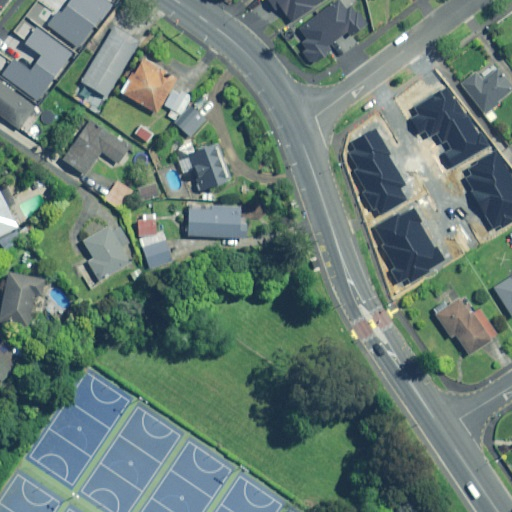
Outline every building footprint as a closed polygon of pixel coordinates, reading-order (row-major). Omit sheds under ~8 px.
[(74,7),(64,0),(54,0),(38,22),(49,30),(44,37),(56,46),(61,39),(78,51),(95,27),(72,10),(74,7)] [(313,0),(332,20),(353,0),(313,0)] [(139,41),(113,26),(81,83),(107,98),(139,41)] [(157,115),(162,106),(179,116),(192,95),(184,90),(181,95),(172,89),(178,79),(143,58),(122,93),(157,115)] [(511,91),(511,88),(498,71),(482,83),(476,75),(462,85),(484,113),(511,91)] [(36,106),(0,80),(0,115),(19,129),(36,106)] [(39,90),(32,100),(42,107),(49,97),(39,90)] [(457,112),(449,99),(426,113),(434,126),(457,112)] [(206,121),(191,108),(176,125),(192,138),(206,121)] [(406,180),(428,166),(426,162),(432,159),(431,157),(443,150),(422,116),(411,123),(399,130),(398,127),(380,138),(406,180)] [(130,149),(115,138),(118,133),(105,124),(101,129),(90,122),(64,161),(86,176),(102,153),(119,164),(130,149)] [(184,173),(194,170),(201,191),(226,183),(213,147),(189,155),(190,158),(180,162),(184,173)] [(497,166),(487,149),(470,159),(480,177),(497,166)] [(134,193),(117,182),(105,201),(122,211),(134,193)] [(159,197),(154,185),(137,191),(142,203),(159,197)] [(0,186),(0,236),(17,228),(7,208),(14,204),(6,189),(5,188),(4,188),(3,188),(3,187),(2,187),(1,187),(0,187),(0,186)] [(452,222),(436,195),(413,208),(416,212),(402,220),(424,257),(446,244),(438,230),(452,222)] [(246,239),(248,208),(213,206),(190,205),(188,237),(246,239)] [(156,233),(156,215),(142,215),(142,220),(138,220),(138,240),(149,271),(174,262),(163,231),(156,233)] [(130,264),(121,249),(130,245),(120,228),(112,233),(109,227),(84,242),(94,260),(89,263),(99,282),(130,264)] [(5,235),(0,240),(0,244),(9,253),(16,246),(5,235)] [(0,324),(28,330),(29,321),(35,322),(37,313),(31,312),(34,295),(42,297),(45,280),(9,273),(0,318),(0,324)] [(511,277),(494,288),(511,317),(511,277)] [(497,334),(479,308),(468,314),(458,300),(436,315),(451,338),(454,336),(469,357),(491,342),(489,339),(497,334)]
